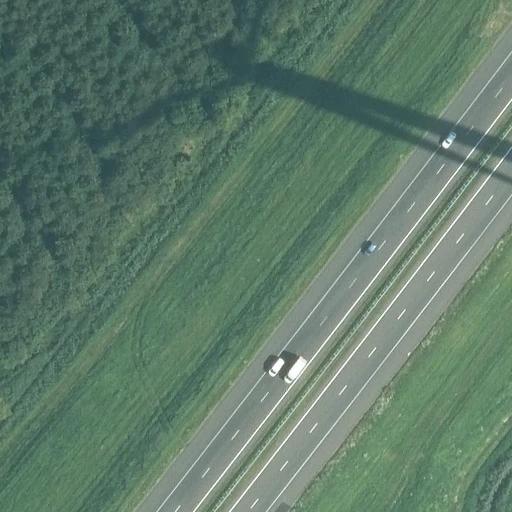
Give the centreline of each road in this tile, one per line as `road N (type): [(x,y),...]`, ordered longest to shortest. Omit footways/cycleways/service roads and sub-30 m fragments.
road 1 (motorway): [(511,64),(166,511)]
road 2 (motorway): [(245,511),(511,170)]
